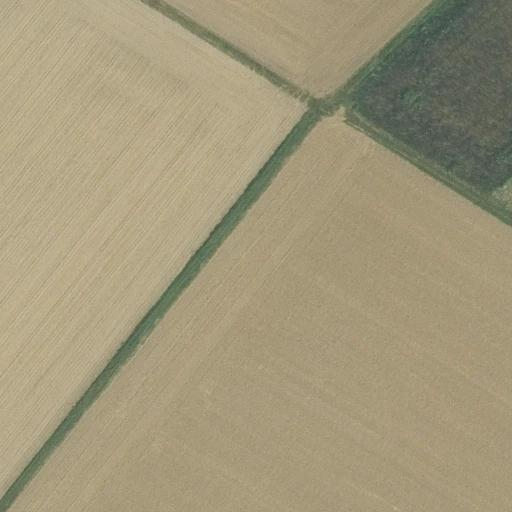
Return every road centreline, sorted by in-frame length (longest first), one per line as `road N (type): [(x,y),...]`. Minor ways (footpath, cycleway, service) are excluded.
road 1 (track): [(443,0),(320,107),(3,511)]
road 2 (track): [(511,225),(148,0)]
